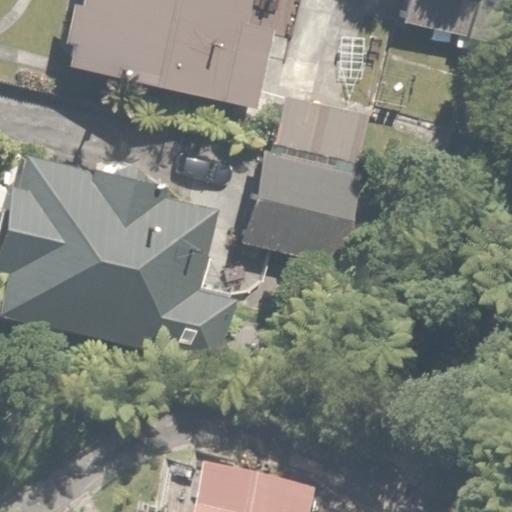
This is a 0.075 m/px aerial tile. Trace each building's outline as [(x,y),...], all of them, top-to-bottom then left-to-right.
[(253,0),(73,0),(72,5),(58,2),(49,56),(238,89),(253,0)] [(511,0),(400,0),(396,21),(511,46),(511,0)] [(255,148),(233,242),(332,265),(369,108),(285,88),(270,152),(255,148)] [(191,203),(195,180),(27,153),(22,187),(0,183),(0,311),(169,339),(172,319),(189,322),(208,206),(191,203)] [(328,511),(332,498),(167,457),(152,511),(328,511)]
